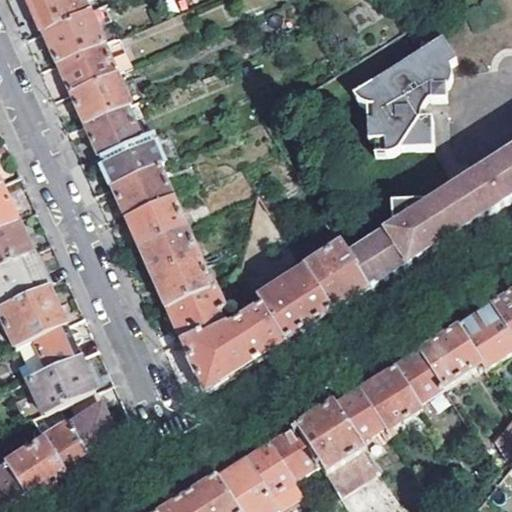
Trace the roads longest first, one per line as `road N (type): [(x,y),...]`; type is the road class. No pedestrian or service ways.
road 1 (residential): [(0,54),(175,457)]
road 2 (secondary): [(175,457),(511,246)]
